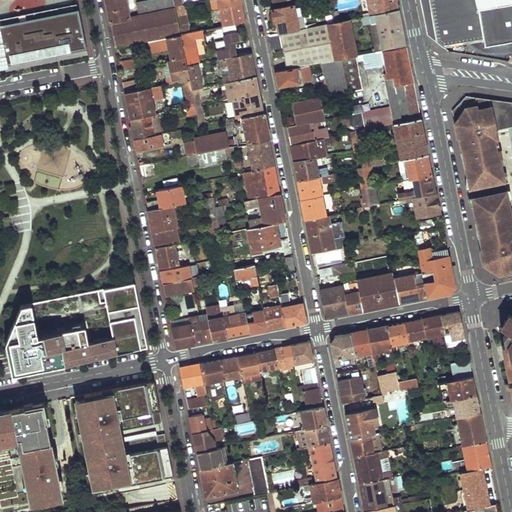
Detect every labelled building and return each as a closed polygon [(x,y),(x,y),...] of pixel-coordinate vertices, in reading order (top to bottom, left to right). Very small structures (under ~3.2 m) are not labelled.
[(153,0),(139,3),(142,16),(130,18),(126,0),(107,0),(117,47),(136,43),(141,43),(169,37),(181,35),(177,16),(175,7),(173,0),(153,0)] [(209,0),(199,2),(200,12),(220,8),(243,3),(241,0),(209,0)] [(367,0),(370,13),(398,7),(397,0),(367,0)] [(476,0),(420,0),(427,34),(444,47),(484,39),(478,7),(476,0)] [(511,0),(478,7),(484,39),(485,41),(487,44),(491,44),(511,40),(511,0)] [(220,8),(223,26),(236,24),(246,21),(244,13),(243,3),(220,8)] [(277,20),(279,32),(305,27),(301,5),(293,6),(293,4),(272,8),(273,20),(277,20)] [(175,7),(177,16),(186,14),(184,5),(175,7)] [(373,52),(373,51),(406,45),(404,37),(402,25),(398,7),(370,13),(362,15),(365,24),(369,23),(379,22),(383,43),(376,44),(377,47),(374,48),(372,48),(373,52)] [(0,64),(13,62),(12,57),(68,45),(69,51),(86,48),(79,9),(0,24),(0,64)] [(177,16),(181,35),(190,33),(186,14),(177,16)] [(293,57),(295,67),(307,65),(323,61),(341,58),(357,55),(349,18),(305,27),(279,32),(269,34),(272,50),(282,48),(284,59),(293,57)] [(379,22),(369,23),(374,48),(377,47),(376,44),(383,43),(379,22)] [(224,40),(215,42),(218,59),(220,59),(236,56),(233,41),(239,40),(236,24),(223,26),(222,26),(224,40)] [(185,58),(187,65),(200,63),(195,39),(205,37),(203,30),(190,33),(181,35),(185,58)] [(169,37),(173,60),(185,58),(181,35),(169,37)] [(373,51),(376,67),(393,64),(409,61),(406,45),(373,51)] [(220,59),(224,83),(226,82),(257,76),(252,53),(236,56),(220,59)] [(341,58),(348,91),(363,88),(365,87),(357,55),(341,58)] [(284,59),(286,69),(295,67),(293,57),(284,59)] [(119,61),(121,70),(145,66),(143,58),(119,61)] [(170,61),(175,83),(183,82),(190,80),(187,65),(185,58),(173,60),(170,61)] [(323,61),(330,95),(348,91),(341,58),(323,61)] [(170,61),(162,62),(167,85),(175,83),(170,61)] [(392,67),(393,71),(410,67),(409,63),(409,61),(393,64),(394,67),(392,67)] [(190,80),(192,89),(202,87),(199,67),(203,66),(202,62),(200,63),(187,65),(190,80)] [(276,70),(279,86),(309,79),(307,65),(295,67),(286,69),(276,70)] [(384,73),(387,86),(413,80),(410,67),(393,71),(384,73)] [(226,82),(229,100),(232,100),(240,98),(261,94),(257,76),(226,82)] [(126,93),(153,88),(151,79),(124,83),(126,93)] [(183,82),(189,108),(196,106),(192,89),(190,80),(183,82)] [(355,131),(361,129),(391,123),(394,122),(420,117),(417,99),(413,80),(387,86),(391,109),(353,117),(355,131)] [(156,114),(154,99),(164,97),(162,86),(158,87),(153,88),(126,93),(128,107),(131,119),(151,115),(156,114)] [(196,106),(196,107),(205,106),(202,87),(192,89),(196,106)] [(363,90),(348,93),(351,107),(366,104),(363,90)] [(240,98),(244,116),(264,112),(261,94),(240,98)] [(511,102),(466,96),(452,111),(458,138),(460,137),(463,150),(460,151),(463,166),(466,165),(468,177),(470,187),(503,181),(499,159),(501,158),(499,150),(495,150),(493,139),(497,138),(495,130),(511,126),(511,102)] [(288,128),(291,144),(326,136),(327,136),(325,126),(321,105),(320,99),(320,97),(293,102),(299,126),(288,128)] [(240,98),(232,100),(236,118),(241,117),(244,116),(240,98)] [(196,106),(189,108),(189,111),(191,117),(197,115),(196,107),(196,106)] [(197,115),(200,126),(209,124),(205,106),(196,107),(197,115)] [(236,134),(238,146),(247,144),(269,139),(264,112),(244,116),(241,117),(241,122),(243,122),(245,132),(236,134)] [(133,130),(135,139),(154,135),(151,115),(131,119),(133,130)] [(394,122),(400,158),(404,158),(428,153),(426,144),(422,126),(420,117),(394,122)] [(361,129),(362,134),(393,129),(391,123),(361,129)] [(359,149),(360,152),(362,151),(366,151),(362,134),(361,129),(355,131),(359,149)] [(351,131),(354,150),(359,149),(355,131),(351,131)] [(185,143),(187,156),(223,149),(229,147),(225,133),(195,139),(195,140),(185,143)] [(135,139),(137,149),(163,143),(162,134),(154,135),(135,139)] [(291,144),(298,180),(318,175),(315,156),(321,155),(329,153),(326,136),(291,144)] [(247,144),(253,170),(274,166),(269,139),(247,144)] [(187,156),(189,165),(201,163),(202,167),(214,164),(213,160),(217,159),(220,158),(220,155),(223,154),(223,149),(187,156)] [(360,152),(363,166),(369,165),(384,162),(382,149),(362,153),(362,151),(360,152)] [(404,158),(408,178),(412,176),(432,173),(430,163),(428,153),(404,158)] [(321,155),(315,156),(318,175),(325,174),(321,155)] [(400,158),(398,159),(402,179),(408,178),(404,158),(400,158)] [(140,166),(142,177),(156,175),(154,168),(150,168),(149,164),(140,166)] [(365,176),(367,185),(372,185),(369,165),(363,166),(365,176)] [(244,172),(249,199),(280,193),(274,166),(253,170),(247,171),(244,172)] [(298,180),(302,199),(322,195),(320,182),(333,180),(332,173),(325,174),(318,175),(298,180)] [(404,191),(405,198),(436,192),(434,183),(432,173),(412,176),(415,189),(404,191)] [(183,184),(157,190),(159,199),(160,208),(185,203),(186,203),(183,184)] [(367,185),(371,206),(379,204),(375,184),(372,185),(367,185)] [(361,187),(365,207),(371,206),(367,185),(361,187)] [(414,201),(417,216),(440,211),(438,202),(436,192),(405,198),(399,200),(400,204),(414,201)] [(511,213),(510,214),(505,192),(472,199),(474,209),(475,209),(477,221),(475,221),(477,236),(480,236),(483,249),(480,249),(483,264),(499,274),(511,272),(510,267),(511,267),(511,234),(510,223),(511,222),(511,213)] [(249,220),(250,227),(276,222),(285,220),(280,193),(249,199),(243,200),(245,206),(260,204),(262,217),(249,220)] [(306,218),(326,214),(322,195),(302,199),(306,218)] [(203,200),(207,219),(218,218),(216,205),(215,202),(214,198),(212,198),(206,199),(203,200)] [(160,208),(159,199),(147,201),(149,210),(160,208)] [(151,221),(153,232),(172,227),(171,221),(180,219),(178,211),(186,210),(185,203),(160,208),(149,210),(151,221)] [(220,224),(221,233),(224,232),(226,232),(220,204),(216,205),(218,218),(218,219),(220,224)] [(306,218),(312,252),(341,245),(339,235),(344,233),(341,219),(329,222),(327,214),(326,214),(306,218)] [(248,228),(252,254),(281,249),(276,222),(250,227),(248,228)] [(211,226),(213,234),(221,233),(220,224),(214,225),(211,226)] [(154,239),(156,246),(175,242),(172,227),(153,232),(154,239)] [(423,281),(427,297),(452,291),(455,287),(453,279),(453,277),(447,248),(430,251),(429,248),(425,248),(422,229),(414,231),(423,281)] [(159,265),(160,267),(179,263),(175,242),(156,246),(159,265)] [(350,244),(352,257),(360,256),(358,247),(360,246),(359,242),(350,244)] [(292,257),(280,259),(281,266),(294,264),(292,257)] [(339,264),(340,273),(355,270),(353,261),(339,264)] [(234,268),(237,280),(248,277),(250,287),(258,285),(254,264),(234,268)] [(294,264),(281,266),(282,274),(296,272),(294,264)] [(160,271),(163,284),(192,278),(188,265),(160,271)] [(357,279),(363,309),(369,308),(389,304),(399,302),(394,277),(392,272),(357,279)] [(394,277),(399,302),(412,299),(427,297),(423,281),(414,283),(411,274),(394,277)] [(192,278),(193,287),(202,285),(201,283),(201,279),(200,276),(192,278)] [(248,277),(237,280),(239,289),(250,287),(248,277)] [(184,289),(185,292),(194,290),(193,287),(192,278),(163,284),(165,294),(184,289)] [(357,279),(350,281),(353,292),(345,293),(349,312),(356,311),(363,309),(357,279)] [(147,346),(134,283),(128,284),(141,348),(147,346)] [(141,348),(128,284),(31,303),(32,308),(19,310),(6,342),(6,344),(10,344),(12,353),(8,353),(10,363),(14,363),(15,369),(79,356),(80,360),(109,354),(141,348)] [(217,287),(221,299),(229,295),(225,284),(217,287)] [(270,296),(272,297),(280,296),(277,284),(268,286),(270,296)] [(320,290),(325,317),(349,312),(345,293),(343,285),(320,290)] [(188,313),(196,312),(195,293),(187,294),(188,313)] [(263,310),(267,329),(276,327),(285,326),(281,304),(278,304),(278,302),(269,303),(269,300),(261,301),(263,310)] [(208,319),(212,340),(219,339),(226,338),(222,316),(221,307),(219,303),(206,306),(207,314),(208,319)] [(281,304),(285,326),(306,321),(302,303),(284,305),(283,304),(281,304)] [(222,316),(226,338),(238,335),(250,333),(248,323),(245,311),(236,313),(234,304),(221,307),(222,316)] [(248,323),(250,333),(267,329),(263,310),(253,312),(255,322),(248,323)] [(440,314),(444,334),(451,332),(452,340),(465,337),(462,324),(460,310),(440,314)] [(421,318),(425,337),(444,334),(440,314),(431,316),(421,318)] [(172,328),(176,348),(204,342),(200,321),(198,315),(170,320),(172,328)] [(405,321),(409,340),(414,339),(415,345),(422,344),(421,338),(425,337),(421,318),(413,319),(405,321)] [(200,321),(204,342),(212,340),(208,319),(200,321)] [(511,322),(506,320),(496,333),(503,337),(501,347),(497,347),(508,404),(511,405),(511,322)] [(387,325),(390,343),(409,340),(405,321),(396,323),(387,325)] [(369,328),(374,351),(391,348),(390,343),(387,325),(378,326),(369,328)] [(351,332),(355,355),(367,353),(369,365),(376,363),(376,361),(375,356),(374,351),(369,328),(360,330),(351,332)] [(331,351),(333,359),(355,355),(351,332),(343,333),(335,335),(329,341),(331,351)] [(451,332),(444,334),(446,342),(452,340),(451,332)] [(465,337),(452,340),(453,346),(466,344),(465,337)] [(279,372),(279,373),(287,372),(286,368),(295,366),(295,364),(314,360),(310,341),(274,348),(279,372)] [(255,352),(259,371),(265,370),(266,375),(279,372),(274,348),(265,350),(255,352)] [(242,375),(243,382),(260,378),(259,371),(255,352),(251,353),(244,354),(239,355),(242,375)] [(221,359),(224,379),(242,375),(239,355),(230,357),(221,359)] [(15,369),(11,370),(12,373),(42,367),(52,365),(80,360),(79,356),(15,369)] [(203,382),(207,403),(216,401),(215,400),(227,394),(224,379),(221,359),(210,361),(200,363),(203,382)] [(456,361),(459,378),(472,375),(469,359),(456,361)] [(180,367),(184,385),(195,383),(203,382),(200,363),(185,366),(180,367)] [(339,387),(342,404),(365,399),(358,367),(336,372),(339,387)] [(382,395),(382,396),(387,395),(387,393),(418,388),(417,382),(400,386),(396,370),(377,376),(382,395)] [(449,387),(451,400),(454,399),(476,395),(474,386),(472,375),(459,378),(436,383),(437,389),(449,387)] [(154,381),(75,397),(90,494),(173,477),(164,433),(161,434),(156,435),(120,442),(119,438),(117,432),(159,423),(162,422),(158,399),(154,381)] [(198,397),(186,399),(188,409),(201,406),(207,405),(207,403),(203,382),(195,383),(198,397)] [(318,383),(297,387),(299,396),(305,395),(304,390),(319,387),(318,383)] [(305,395),(307,409),(323,406),(319,387),(304,390),(305,395)] [(342,404),(344,412),(384,403),(382,396),(382,395),(365,399),(342,404)] [(454,399),(457,416),(479,413),(478,404),(476,395),(454,399)] [(0,508),(17,505),(18,506),(31,504),(62,498),(43,403),(29,406),(0,411),(0,508)] [(301,421),(302,430),(327,425),(325,416),(323,406),(307,409),(302,410),(304,421),(301,421)] [(347,426),(349,438),(372,434),(372,428),(379,427),(375,409),(344,414),(347,426)] [(458,423),(462,445),(485,440),(482,427),(479,413),(457,416),(458,423)] [(190,416),(193,433),(212,429),(210,419),(204,420),(202,414),(190,416)] [(456,446),(462,445),(458,423),(452,424),(456,446)] [(295,431),(299,448),(309,446),(330,442),(329,434),(327,425),(302,430),(295,431)] [(195,442),(197,451),(216,447),(214,441),(219,440),(218,433),(224,432),(222,426),(212,429),(193,433),(195,442)] [(351,447),(353,456),(383,450),(379,433),(372,434),(349,438),(351,447)] [(462,445),(467,472),(483,469),(491,468),(485,440),(462,445)] [(330,442),(309,446),(316,483),(338,478),(334,460),(330,442)] [(199,465),(200,468),(224,463),(221,446),(220,446),(216,447),(197,451),(199,465)] [(355,470),(358,484),(389,478),(391,477),(389,468),(382,470),(381,465),(380,459),(388,457),(386,449),(383,450),(353,456),(355,470)] [(246,459),(252,496),(269,492),(262,455),(246,459)] [(202,479),(206,495),(238,488),(233,461),(224,463),(200,468),(202,479)] [(458,475),(466,510),(495,505),(498,504),(497,496),(488,498),(483,469),(467,472),(458,475)] [(311,484),(298,486),(299,492),(304,491),(312,490),(313,496),(306,498),(307,504),(314,502),(341,497),(340,488),(338,478),(316,483),(311,484)] [(361,497),(364,510),(394,504),(400,503),(399,496),(392,496),(389,478),(358,484),(361,497)] [(273,491),(276,510),(281,509),(278,490),(273,491)] [(341,497),(314,502),(316,511),(344,511),(343,506),(341,497)] [(413,501),(414,511),(430,511),(428,498),(413,501)]
